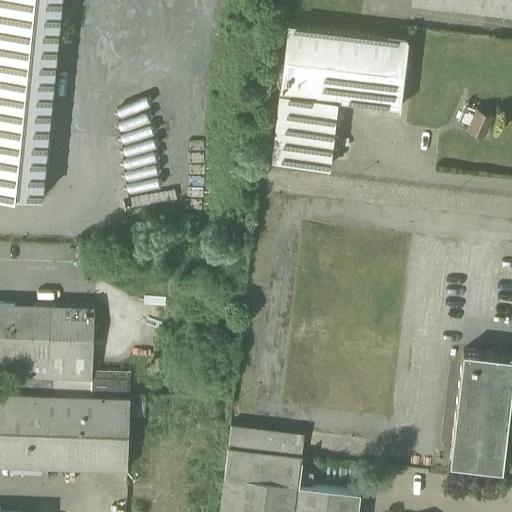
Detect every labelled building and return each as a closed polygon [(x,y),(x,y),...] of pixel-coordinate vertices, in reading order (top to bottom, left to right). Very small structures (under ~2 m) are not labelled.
[(0,0),(0,192),(40,196),(59,0),(0,0)] [(511,0),(412,0),(412,3),(511,15),(511,0)] [(408,38),(288,23),(280,93),(337,100),(400,107),(408,38)] [(337,100),(280,93),(272,159),(329,166),(337,100)] [(94,305),(0,301),(0,361),(12,362),(11,390),(52,391),(52,376),(92,378),(94,305)] [(511,382),(511,355),(463,350),(450,461),(502,468),(511,382)] [(11,390),(0,390),(0,463),(127,468),(130,395),(11,390)] [(304,432),(231,423),(224,475),(299,483),(302,457),(301,457),(304,432)] [(313,472),(301,470),(300,482),(312,483),(313,472)] [(299,483),(224,475),(219,511),(357,511),(360,489),(299,483)]
